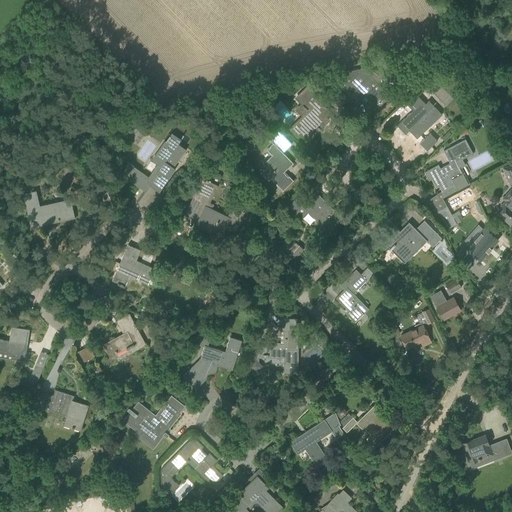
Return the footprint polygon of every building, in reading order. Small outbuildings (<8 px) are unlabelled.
[(489,0),(485,4),(490,10),(498,3),(495,0),(489,0)] [(387,79),(387,77),(385,75),(384,74),(382,74),(380,74),(377,75),(372,70),(371,72),(365,66),(364,67),(364,66),(344,70),(334,80),(350,96),(355,91),(353,90),(356,87),(368,99),(366,102),(373,109),(379,103),(386,96),(387,97),(392,92),(385,85),(386,83),(387,81),(387,79)] [(413,110),(410,112),(397,125),(405,133),(409,130),(417,138),(433,123),(430,120),(439,111),(428,100),(425,103),(418,95),(434,79),(429,75),(413,91),(403,100),(413,110)] [(289,128),(288,129),(298,138),(303,134),(308,140),(319,129),(321,131),(322,130),(320,128),(323,125),(321,123),(331,113),(329,111),(317,98),(325,90),(326,90),(314,78),(313,79),(314,80),(296,98),(303,105),(302,106),(304,108),(305,107),(309,111),(291,129),(289,128)] [(135,125),(126,138),(132,142),(141,129),(135,125)] [(267,150),(272,155),(265,162),(269,166),(261,173),(269,181),(271,178),(283,190),(282,191),(282,192),(293,181),(289,176),(288,177),(283,172),(293,163),(283,153),(291,144),(278,130),(269,139),(273,143),(270,146),(270,147),(267,150)] [(151,159),(158,163),(149,176),(129,162),(120,173),(146,191),(151,185),(159,191),(175,168),(173,167),(186,149),(178,143),(181,139),(171,131),(151,159)] [(430,133),(420,143),(427,150),(437,141),(430,133)] [(447,195),(448,196),(459,190),(459,189),(468,183),(460,167),(465,165),(462,158),(473,152),(464,138),(443,150),(450,162),(440,168),(438,164),(425,172),(429,180),(432,179),(436,188),(439,186),(445,197),(447,195)] [(511,164),(503,168),(509,183),(511,181),(511,164)] [(198,219),(195,225),(221,237),(225,228),(235,233),(248,204),(236,198),(228,215),(208,206),(218,185),(202,177),(184,214),(185,215),(186,213),(198,219)] [(102,183),(110,198),(115,196),(108,180),(102,183)] [(497,213),(510,225),(511,223),(511,189),(511,188),(502,198),(507,203),(497,213)] [(23,193),(31,228),(75,218),(70,198),(40,205),(36,189),(23,193)] [(285,209),(292,215),(295,213),(301,219),(308,212),(321,224),(324,222),(332,229),(345,215),(337,207),(334,209),(315,191),(307,200),(300,193),(285,209)] [(438,210),(447,228),(456,223),(447,206),(438,210)] [(389,249),(390,250),(403,264),(426,241),(432,246),(441,237),(424,220),(415,229),(409,223),(396,235),(393,232),(384,241),(390,247),(389,249)] [(484,228),(473,239),(487,251),(495,243),(497,240),(484,228)] [(463,248),(457,255),(461,264),(464,260),(469,264),(476,256),(480,259),(484,255),(487,251),(473,239),(466,247),(467,248),(465,250),(463,248)] [(117,282),(117,284),(124,287),(129,276),(148,284),(155,269),(136,260),(140,250),(128,244),(112,280),(117,282)] [(345,289),(336,298),(348,310),(346,313),(352,320),(361,311),(364,314),(368,309),(369,308),(354,294),(356,292),(355,291),(366,280),(373,273),(367,267),(360,274),(356,269),(340,285),(345,289)] [(444,283),(450,293),(461,287),(455,277),(444,283)] [(430,295),(444,319),(460,310),(453,296),(447,300),(441,289),(430,295)] [(231,295),(227,307),(235,309),(239,297),(231,295)] [(421,326),(410,331),(401,335),(406,348),(421,341),(423,345),(431,342),(423,325),(434,320),(429,308),(416,314),(421,326)] [(393,324),(389,326),(395,339),(398,338),(397,336),(400,333),(395,323),(407,318),(403,310),(389,316),(393,324)] [(123,333),(103,344),(109,356),(130,345),(133,351),(146,344),(129,313),(116,320),(123,333)] [(250,361),(250,362),(250,363),(251,363),(252,364),(250,365),(256,371),(262,365),(258,362),(259,361),(259,357),(284,358),(284,373),(298,373),(298,318),(281,318),(281,328),(284,328),(284,344),(258,345),(258,352),(253,352),(253,359),(252,359),(251,359),(251,360),(250,360),(250,361)] [(225,351),(207,345),(213,327),(204,324),(198,344),(204,346),(200,358),(182,375),(196,389),(206,379),(206,378),(206,376),(210,372),(212,373),(213,373),(214,373),(214,372),(215,372),(216,371),(216,370),(218,365),(232,370),(242,340),(230,336),(225,351)] [(13,359),(14,359),(24,360),(29,330),(11,327),(9,340),(0,338),(0,351),(7,353),(7,355),(14,356),(13,359)] [(78,351),(84,362),(94,356),(89,345),(78,351)] [(30,377),(37,380),(44,366),(36,362),(30,377)] [(99,365),(94,368),(98,374),(103,370),(99,365)] [(64,424),(80,429),(88,405),(72,400),(74,396),(55,390),(53,395),(41,391),(37,407),(66,416),(64,424)] [(136,419),(132,424),(141,432),(137,436),(152,448),(161,437),(164,440),(166,437),(162,434),(165,431),(165,432),(181,413),(168,403),(157,416),(138,401),(131,409),(129,407),(127,409),(135,416),(136,419)] [(365,439),(367,441),(371,445),(372,445),(374,447),(394,427),(383,416),(384,415),(374,405),(357,421),(353,417),(342,428),(346,432),(356,423),(362,428),(364,427),(370,434),(365,439)] [(341,409),(336,413),(340,418),(346,414),(341,409)] [(322,462),(321,460),(327,457),(316,441),(332,431),(336,437),(343,433),(339,426),(340,425),(335,412),(290,442),(297,453),(305,449),(316,466),(322,462)] [(21,440),(29,441),(30,434),(22,433),(21,440)] [(461,443),(466,458),(478,454),(482,463),(504,455),(497,437),(476,445),(473,439),(461,443)] [(208,455),(201,449),(203,446),(197,441),(197,440),(196,440),(195,439),(194,439),(193,439),(192,440),(191,440),(190,440),(189,441),(161,469),(161,482),(171,492),(178,485),(170,477),(186,460),(187,461),(189,460),(188,459),(191,456),(199,464),(194,468),(212,485),(211,486),(212,486),(223,475),(212,465),(217,460),(216,459),(210,453),(208,455)] [(267,511),(276,511),(283,506),(269,492),(266,489),(268,487),(257,475),(231,501),(238,508),(233,511),(251,511),(248,509),(257,501),(267,511)] [(328,502),(328,503),(323,508),(316,511),(356,511),(346,502),(350,498),(342,490),(339,493),(337,492),(328,502)]
